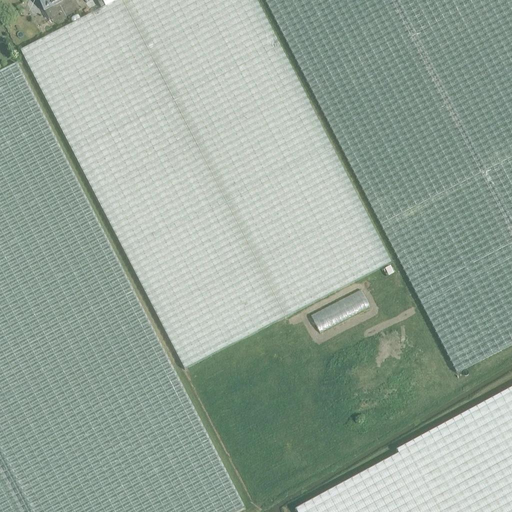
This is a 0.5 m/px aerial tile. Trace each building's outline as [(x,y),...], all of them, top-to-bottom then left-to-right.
[(21,51),(25,60),(185,371),(392,264),(256,0),(102,0),(106,7),(21,51)] [(65,0),(38,0),(44,11),(65,0)] [(86,0),(85,1),(91,14),(102,8),(97,0),(86,0)] [(511,0),(265,0),(458,374),(511,346),(511,0)] [(0,511),(237,511),(245,508),(17,64),(0,72),(0,511)] [(296,510),(296,511),(511,511),(511,388),(397,451),(399,454),(296,510)]
